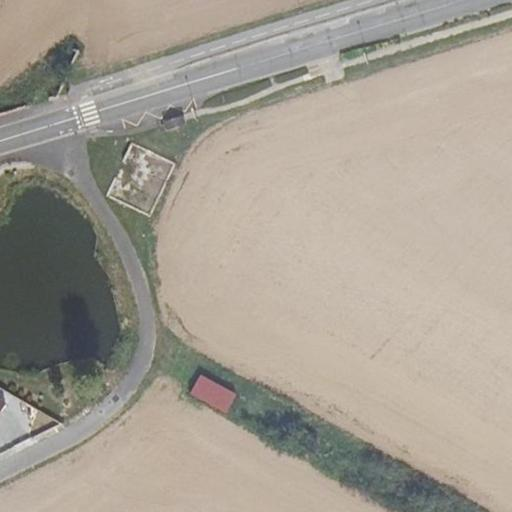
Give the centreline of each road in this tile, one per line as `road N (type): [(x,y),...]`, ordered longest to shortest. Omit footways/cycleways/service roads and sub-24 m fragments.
road 1 (residential): [(0,472),(65,440),(125,397),(149,334),(137,276),(55,123)]
road 2 (unclassified): [(470,0),(55,123)]
